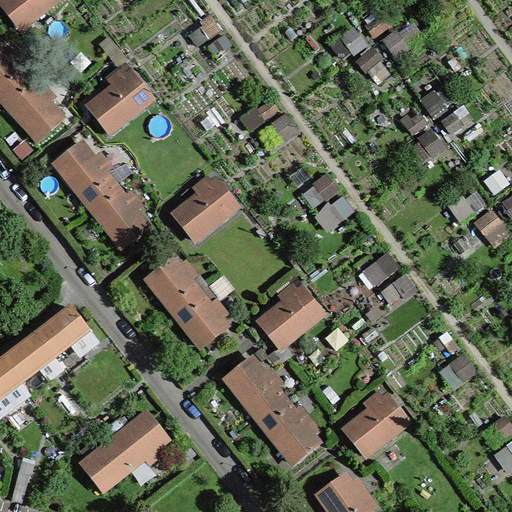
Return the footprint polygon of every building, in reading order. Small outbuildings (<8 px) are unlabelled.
[(20,29),(57,0),(4,0),(0,4),(20,29)] [(0,49),(0,98),(2,100),(26,79),(0,49)] [(94,114),(109,133),(151,100),(131,74),(89,108),(94,114)] [(38,141),(62,119),(26,79),(2,100),(13,113),(38,141)] [(81,144),(55,164),(69,182),(89,206),(115,186),(81,144)] [(178,220),(195,241),(237,207),(217,182),(175,215),(178,220)] [(101,222),(122,248),(148,228),(115,186),(89,206),(101,222)] [(173,260),(148,280),(152,286),(174,314),(200,294),(173,260)] [(302,289),(260,323),(265,330),(280,348),(322,315),(302,289)] [(201,347),(226,327),(200,294),(174,314),(176,316),(201,347)] [(88,331),(71,308),(48,325),(37,334),(54,358),(82,336),(91,348),(99,342),(89,330),(88,331)] [(21,383),(49,362),(58,374),(63,370),(54,358),(37,334),(16,350),(3,360),(21,383)] [(260,422),(285,402),(252,359),(226,380),(241,398),(260,422)] [(0,399),(15,387),(24,400),(30,395),(21,383),(3,360),(0,362),(0,399)] [(350,437),(366,456),(408,423),(388,397),(345,431),(350,437)] [(293,464),(318,443),(285,402),(260,422),(269,433),(293,464)] [(132,468),(167,440),(146,415),(83,464),(104,490),(132,468)] [(324,503),(330,511),(369,511),(370,511),(345,477),(318,496),(324,503)]
